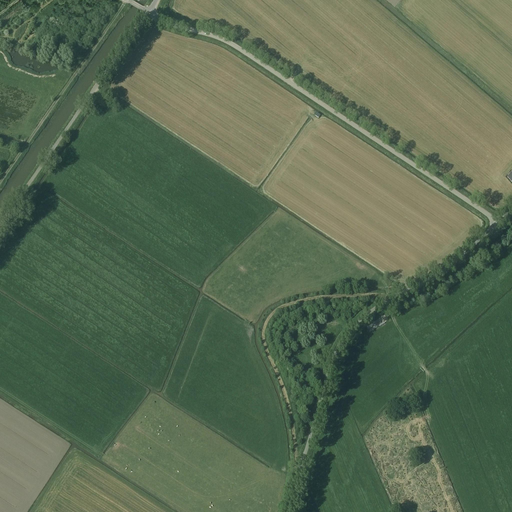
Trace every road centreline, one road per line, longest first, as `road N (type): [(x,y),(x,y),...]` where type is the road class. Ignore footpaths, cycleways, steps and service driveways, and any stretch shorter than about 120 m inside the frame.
road 1 (unclassified): [(498,222),(234,46),(147,12)]
road 2 (unclassified): [(290,511),(342,337),(359,318),(441,272),(498,222)]
road 3 (unclassified): [(0,225),(147,12)]
road 4 (track): [(0,182),(125,0)]
